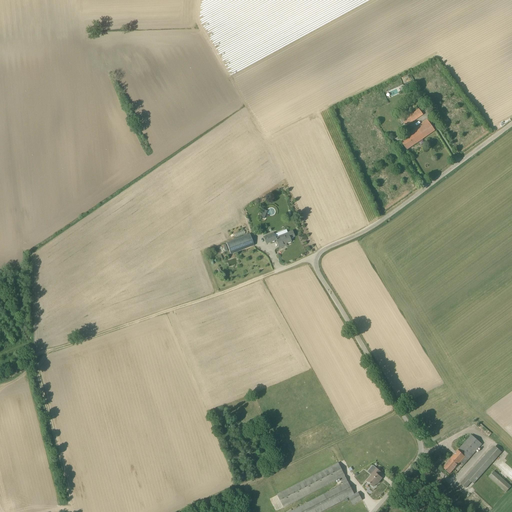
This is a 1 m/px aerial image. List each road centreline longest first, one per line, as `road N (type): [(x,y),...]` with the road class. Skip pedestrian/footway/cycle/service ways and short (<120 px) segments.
road 1 (unclassified): [(373,511),(426,455),(315,255),(379,222),(511,122)]
road 2 (track): [(315,255),(34,358)]
road 3 (track): [(185,511),(400,411)]
road 4 (track): [(34,358),(72,511)]
